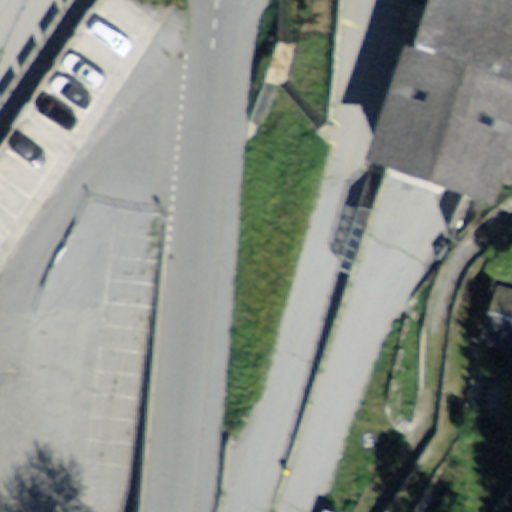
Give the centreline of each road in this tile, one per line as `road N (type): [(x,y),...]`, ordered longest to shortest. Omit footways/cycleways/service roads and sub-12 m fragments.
road 1 (unknown): [(218,27),(114,161),(69,243),(87,382),(81,413),(58,463),(39,483),(0,487)]
road 2 (residential): [(173,511),(220,0)]
